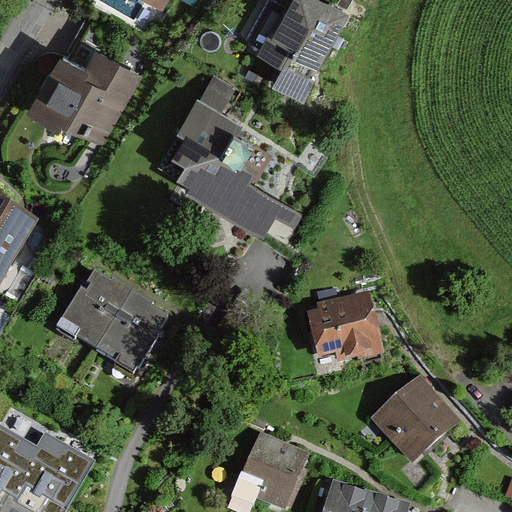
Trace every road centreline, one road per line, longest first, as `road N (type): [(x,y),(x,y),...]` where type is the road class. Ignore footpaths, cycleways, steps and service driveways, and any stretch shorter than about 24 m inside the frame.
road 1 (track): [(457,374),(418,316),(357,178),(354,72)]
road 2 (residential): [(236,285),(200,326),(133,452),(112,511)]
